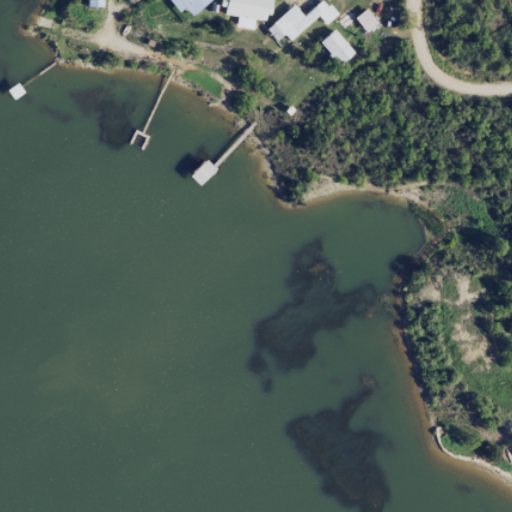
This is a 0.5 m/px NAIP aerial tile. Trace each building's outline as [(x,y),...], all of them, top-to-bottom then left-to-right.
[(81,0),(81,15),(96,15),(96,0),(81,0)] [(203,6),(197,0),(153,0),(153,1),(169,20),(174,16),(181,24),(203,6)] [(264,0),(241,0),(240,7),(217,3),(214,22),(229,25),(227,35),(245,37),(247,28),(260,30),(264,0)] [(297,24),(287,12),(259,37),(270,49),(277,42),(284,50),(313,25),(321,33),(332,23),(318,7),(297,24)] [(349,25),(360,41),(372,32),(362,16),(349,25)] [(313,50),(334,73),(349,60),(329,36),(313,50)]
